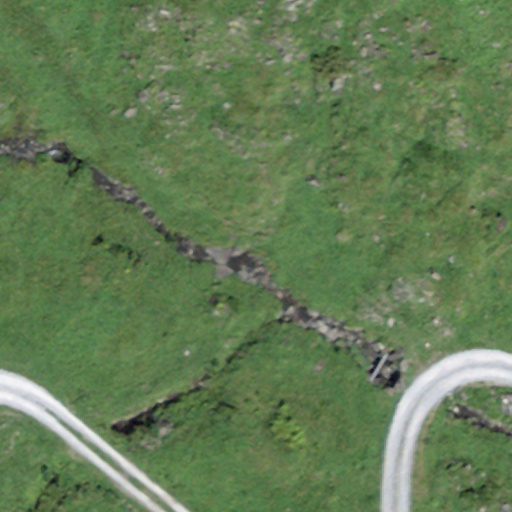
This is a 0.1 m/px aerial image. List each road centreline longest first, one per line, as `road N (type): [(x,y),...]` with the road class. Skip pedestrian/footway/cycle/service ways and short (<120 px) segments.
road 1 (track): [(511,352),(442,337),(400,409),(390,511)]
road 2 (track): [(204,511),(0,365)]
